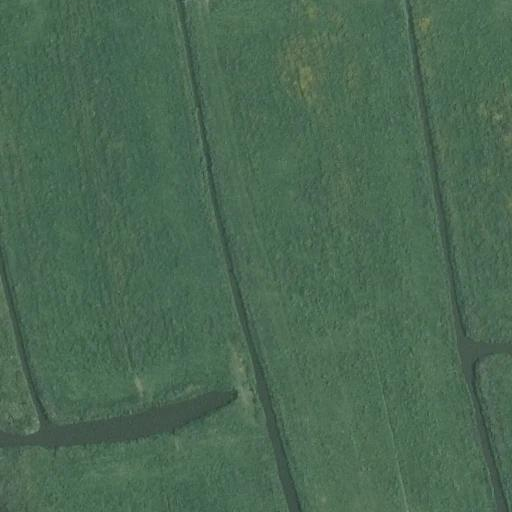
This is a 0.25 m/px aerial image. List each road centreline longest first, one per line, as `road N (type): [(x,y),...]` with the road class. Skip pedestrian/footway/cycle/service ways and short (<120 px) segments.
road 1 (track): [(201,0),(232,195),(321,511)]
road 2 (track): [(157,0),(211,279),(251,423)]
